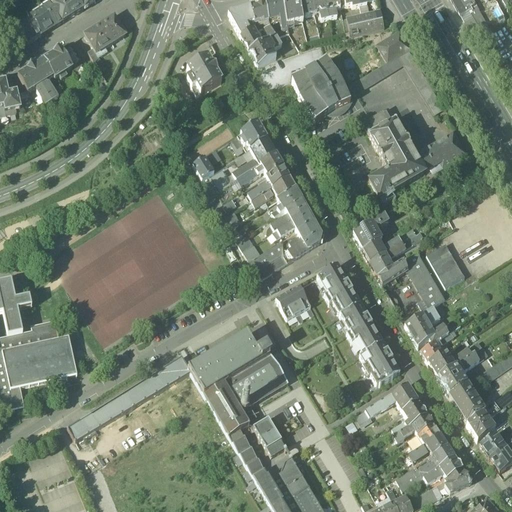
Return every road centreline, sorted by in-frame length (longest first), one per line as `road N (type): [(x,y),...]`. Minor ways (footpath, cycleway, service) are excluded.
road 1 (residential): [(0,449),(341,246)]
road 2 (residential): [(341,246),(415,378),(508,511)]
road 3 (residential): [(208,15),(341,246)]
road 4 (secondary): [(0,196),(66,164),(96,139),(138,83),(162,23)]
road 5 (primary): [(401,0),(511,184)]
road 6 (unknown): [(246,302),(345,487)]
road 7 (primary): [(511,138),(428,0)]
road 8 (residential): [(119,0),(0,73)]
